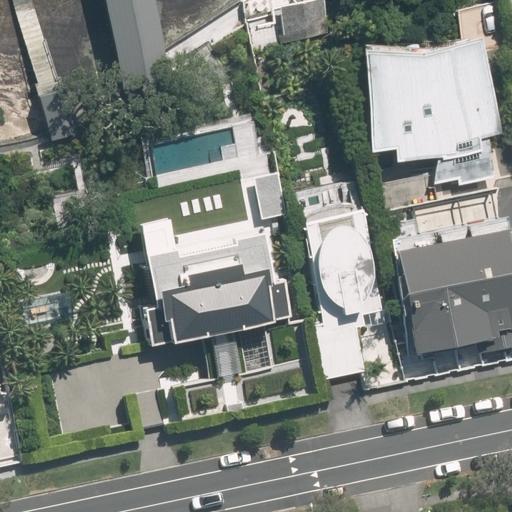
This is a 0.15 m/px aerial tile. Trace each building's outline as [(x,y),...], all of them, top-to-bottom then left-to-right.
[(149,0),(101,0),(116,63),(161,52),(149,0)] [(329,0),(282,0),(288,37),(335,29),(329,0)] [(484,128),(506,124),(499,87),(495,47),(511,45),(511,41),(507,0),(460,0),(463,28),(421,41),(355,43),(365,142),(391,139),(388,153),(440,148),(436,178),(460,174),(461,180),(499,173),(492,134),(485,135),(484,128)] [(63,91),(37,99),(50,144),(76,136),(63,91)] [(369,320),(378,314),(382,309),(385,303),(369,199),(311,207),(327,315),(318,317),(326,372),(367,366),(359,322),(369,320)] [(492,344),(511,339),(511,205),(399,229),(423,341),(488,327),(492,344)] [(143,345),(283,314),(262,220),(122,251),(143,345)] [(50,407),(25,411),(30,444),(55,440),(50,407)]
